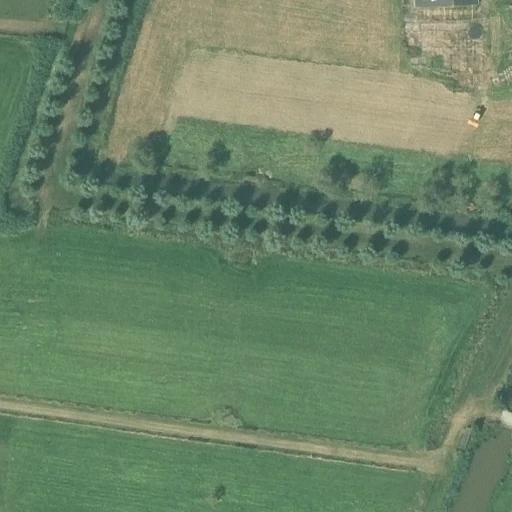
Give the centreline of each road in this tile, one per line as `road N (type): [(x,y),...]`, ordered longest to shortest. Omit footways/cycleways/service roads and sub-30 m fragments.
road 1 (track): [(511,270),(63,200),(50,186),(53,171),(106,0)]
road 2 (track): [(0,407),(444,470),(470,411)]
road 3 (track): [(511,423),(470,411),(511,328)]
